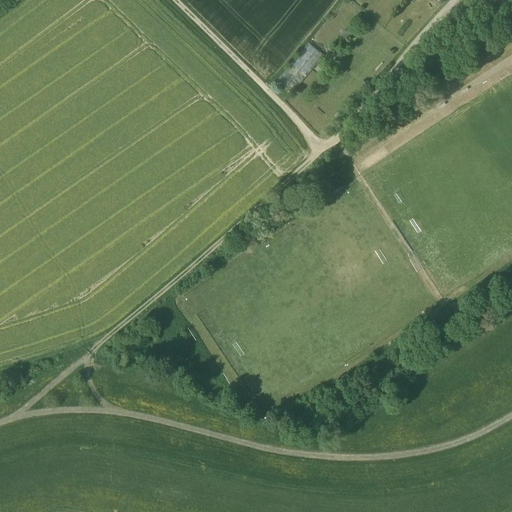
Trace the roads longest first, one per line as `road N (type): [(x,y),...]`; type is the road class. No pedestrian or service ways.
road 1 (track): [(14,417),(344,130),(458,0)]
road 2 (track): [(0,422),(98,410),(267,449),(374,458),(452,446),(511,417)]
road 3 (track): [(322,150),(173,0)]
